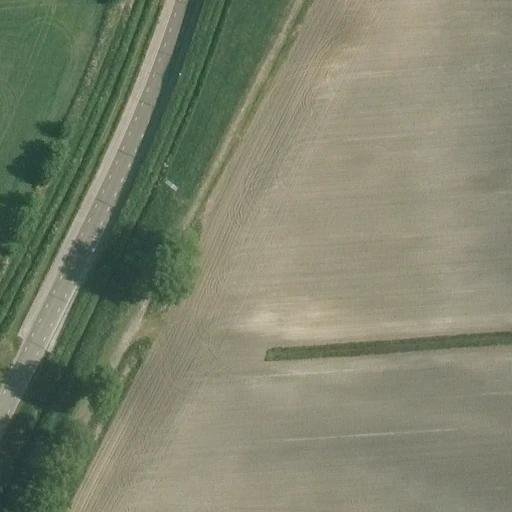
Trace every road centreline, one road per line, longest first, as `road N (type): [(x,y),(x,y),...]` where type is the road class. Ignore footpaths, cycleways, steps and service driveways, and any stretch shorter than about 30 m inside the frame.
road 1 (track): [(40,511),(300,0)]
road 2 (unclassified): [(0,416),(145,107),(186,0)]
